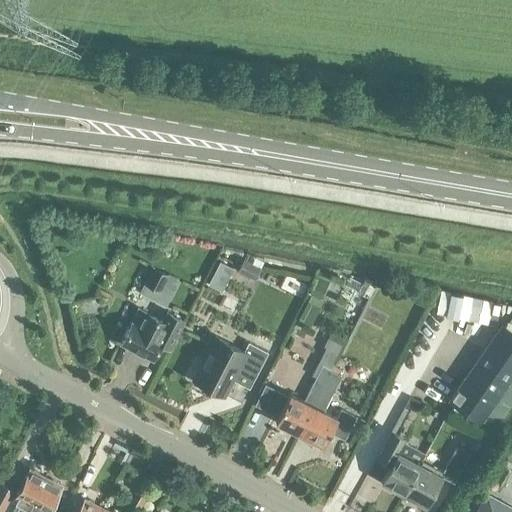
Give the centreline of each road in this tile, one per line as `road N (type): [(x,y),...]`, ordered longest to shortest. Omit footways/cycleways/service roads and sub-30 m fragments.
road 1 (tertiary): [(297,511),(4,356)]
road 2 (primary): [(511,194),(219,144)]
road 3 (primary): [(219,144),(0,99)]
road 4 (primary): [(0,129),(219,144)]
